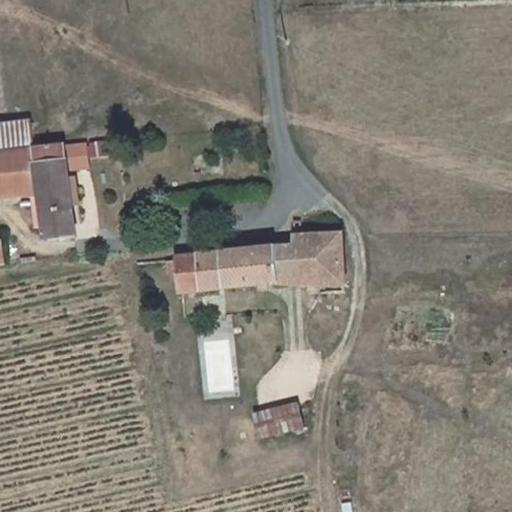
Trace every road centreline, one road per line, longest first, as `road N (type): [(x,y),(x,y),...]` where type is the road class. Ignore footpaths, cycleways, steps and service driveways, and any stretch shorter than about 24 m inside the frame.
road 1 (unclassified): [(328,372),(344,333),(351,247),(337,215),(295,174),(276,115),(266,0)]
road 2 (unknown): [(292,164),(252,214),(184,207)]
